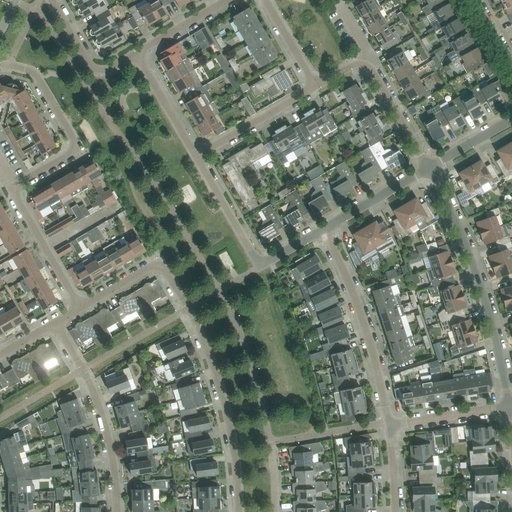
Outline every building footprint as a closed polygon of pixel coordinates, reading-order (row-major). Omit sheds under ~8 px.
[(93,12),(96,17),(108,10),(105,5),(100,7),(95,0),(89,0),(78,7),(79,9),(78,10),(78,12),(78,14),(79,15),(81,15),(83,15),(84,17),(93,12)] [(145,0),(148,4),(157,20),(168,14),(162,4),(168,1),(166,0),(145,0)] [(356,7),(355,7),(361,17),(380,6),(379,6),(375,0),(357,0),(360,4),(356,7)] [(445,0),(420,0),(421,0),(426,0),(429,5),(422,9),(426,17),(450,3),(448,4),(445,0)] [(511,0),(508,0),(502,4),(508,13),(506,14),(510,21),(511,19),(511,0)] [(430,24),(435,32),(458,19),(458,18),(456,19),(454,15),(456,14),(450,3),(426,17),(433,13),(437,20),(430,24)] [(147,26),(157,20),(148,4),(138,10),(135,5),(128,10),(135,21),(137,20),(136,19),(141,16),(147,26)] [(380,6),(361,17),(367,27),(383,18),(379,12),(382,10),(380,6)] [(234,21),(239,29),(240,32),(257,21),(251,11),(250,11),(248,9),(234,18),(235,20),(234,21)] [(95,36),(96,38),(112,28),(106,18),(111,15),(108,10),(96,17),(99,22),(90,27),(91,30),(90,31),(90,33),(90,34),(91,36),(93,36),(95,36)] [(383,18),(367,27),(373,37),(388,28),(383,18)] [(446,35),(439,39),(443,47),(467,34),(465,35),(462,30),(464,29),(458,19),(435,32),(442,28),(446,35)] [(264,32),(257,21),(240,32),(246,43),(264,32)] [(211,38),(205,27),(200,30),(209,47),(215,43),(211,38)] [(118,38),(112,28),(96,38),(97,40),(96,41),(95,43),(96,44),(97,46),(99,46),(101,46),(102,48),(111,42),(114,48),(126,41),(123,36),(118,38)] [(379,47),(382,45),(386,50),(401,41),(395,31),(392,34),(388,28),(373,37),(379,47)] [(200,30),(193,34),(195,37),(199,45),(202,51),(204,50),(209,47),(206,41),(200,30)] [(264,32),(246,43),(253,53),(270,43),(264,32)] [(214,37),(218,43),(223,40),(219,34),(214,37)] [(447,54),(451,62),(477,48),(473,50),(471,45),(473,44),(467,34),(443,47),(450,43),(454,51),(447,54)] [(226,46),(223,40),(218,43),(221,49),(226,46)] [(161,62),(160,63),(164,71),(166,70),(166,71),(188,59),(178,43),(160,53),(161,54),(163,58),(160,60),(161,62)] [(276,54),(270,43),(253,53),(259,64),(260,63),(262,66),(276,57),(275,55),(276,54)] [(387,60),(387,61),(392,71),(408,62),(403,53),(406,52),(402,45),(391,51),(394,56),(387,60)] [(483,58),(477,48),(451,62),(452,63),(461,57),(465,63),(462,65),(467,74),(472,71),(481,66),(478,61),(483,58)] [(228,61),(231,67),(237,64),(233,58),(228,61)] [(167,72),(165,73),(169,79),(171,78),(173,82),(189,73),(194,70),(188,59),(166,71),(167,72)] [(479,86),(478,86),(491,109),(494,107),(495,109),(501,105),(501,103),(503,102),(499,94),(506,90),(507,90),(505,86),(498,74),(493,65),(491,61),(486,64),(482,65),(485,70),(490,79),(486,82),(488,86),(481,90),(479,86)] [(398,81),(414,72),(408,62),(392,71),(398,81)] [(240,70),(237,64),(231,67),(235,73),(240,70)] [(279,93),(293,85),(288,77),(286,78),(282,71),(281,72),(278,66),(261,76),(263,79),(249,87),(255,97),(275,86),(279,93)] [(173,83),(172,84),(177,92),(178,91),(179,93),(183,91),(194,85),(197,90),(202,87),(199,81),(196,76),(197,75),(194,70),(189,73),(173,82),(173,83)] [(419,81),(414,72),(398,81),(404,91),(419,81)] [(423,88),(419,81),(404,91),(410,101),(415,98),(418,103),(431,95),(426,86),(423,88)] [(347,102),(363,92),(360,87),(358,88),(356,84),(349,88),(347,83),(334,90),(337,95),(340,93),(344,99),(345,98),(347,102)] [(17,114),(18,113),(32,105),(33,105),(24,90),(21,92),(15,90),(15,88),(15,87),(14,87),(10,86),(9,86),(9,89),(2,87),(0,84),(0,105),(1,108),(4,109),(5,102),(10,103),(9,110),(11,111),(14,109),(16,112),(17,114)] [(189,101),(185,104),(192,115),(207,105),(201,95),(205,92),(207,91),(210,89),(207,84),(202,87),(197,90),(200,95),(189,101)] [(459,97),(472,120),(475,118),(476,120),(482,116),(481,114),(484,113),(479,103),(481,102),(480,100),(485,97),(491,109),(478,86),(467,93),(469,97),(462,101),(459,97)] [(347,102),(343,104),(346,109),(348,107),(351,112),(354,117),(366,110),(363,105),(367,103),(364,99),(367,98),(363,92),(347,102)] [(246,97),(241,100),(244,106),(250,117),(255,114),(249,103),(246,97)] [(440,108),(453,131),(456,129),(457,131),(463,127),(462,126),(465,124),(460,115),(462,113),(461,111),(466,109),(472,120),(459,97),(447,104),(446,102),(439,106),(440,108)] [(431,119),(423,124),(434,142),(437,140),(438,142),(444,138),(443,137),(446,135),(442,128),(441,126),(443,125),(441,123),(446,120),(449,124),(453,131),(449,124),(440,108),(439,106),(438,104),(426,111),(428,115),(431,119)] [(38,116),(32,105),(18,113),(24,124),(38,116)] [(207,105),(192,115),(194,118),(192,119),(196,125),(197,124),(198,125),(214,116),(219,113),(216,108),(211,111),(207,105)] [(411,115),(417,112),(413,106),(408,109),(411,115)] [(309,111),(318,128),(323,136),(338,128),(334,121),(327,109),(322,112),(320,108),(316,111),(314,108),(309,111)] [(366,110),(354,117),(357,123),(357,122),(360,127),(358,128),(360,133),(364,131),(380,121),(377,116),(375,117),(372,113),(369,115),(366,110)] [(308,144),(323,136),(318,128),(309,111),(303,115),(305,117),(301,119),(303,123),(298,126),(308,144)] [(44,126),(38,116),(24,124),(30,134),(44,126)] [(214,116),(198,125),(204,136),(215,130),(218,136),(225,131),(221,126),(220,127),(214,116)] [(360,133),(358,134),(361,139),(365,137),(368,141),(367,141),(370,146),(379,142),(383,139),(380,134),(383,132),(381,128),(384,127),(380,121),(364,131),(360,133)] [(285,125),(280,128),(289,145),(293,152),(303,146),(304,147),(308,144),(298,126),(293,129),(290,125),(287,128),(285,125)] [(44,126),(30,134),(36,145),(50,137),(44,126)] [(293,152),(289,145),(280,128),(274,132),(275,134),(271,136),(273,140),(268,143),(276,155),(281,165),(288,162),(285,156),(293,152)] [(7,134),(13,144),(16,142),(10,132),(7,134)] [(56,147),(50,137),(36,145),(42,155),(56,147)] [(19,155),(23,152),(16,142),(13,144),(19,155)] [(370,146),(369,147),(382,170),(388,167),(390,170),(397,166),(398,167),(403,164),(402,163),(404,162),(398,151),(395,153),(392,151),(389,150),(386,150),(383,152),(381,149),(382,148),(379,142),(370,146)] [(227,163),(221,166),(245,207),(247,206),(250,211),(258,206),(254,199),(259,197),(251,186),(250,187),(239,171),(253,163),(257,170),(272,162),(268,155),(268,154),(262,143),(254,148),(252,145),(225,160),(227,163)] [(498,165),(503,174),(505,178),(511,173),(511,151),(508,145),(497,151),(504,162),(498,165)] [(377,173),(382,170),(369,147),(360,153),(365,162),(363,164),(361,166),(361,169),(362,172),(358,174),(364,185),(366,184),(367,185),(372,182),(371,181),(379,176),(377,173)] [(100,185),(96,178),(102,175),(93,161),(89,163),(88,162),(84,166),(83,167),(91,181),(95,188),(100,185)] [(487,172),(481,161),(470,167),(481,185),(487,182),(490,187),(500,181),(493,168),(487,172)] [(336,180),(330,182),(334,188),(333,189),(334,191),(339,199),(341,198),(342,199),(347,197),(346,195),(351,192),(354,191),(352,189),(352,188),(358,184),(353,176),(345,162),(335,167),(340,176),(339,177),(338,178),(337,179),(337,180),(336,180)] [(78,168),(74,172),(72,173),(80,187),(83,191),(88,188),(85,184),(91,181),(83,167),(79,169),(78,168)] [(474,189),(481,185),(470,167),(459,174),(463,181),(458,184),(460,188),(459,188),(462,193),(457,196),(462,209),(470,204),(467,200),(477,194),(474,189)] [(311,170),(306,173),(310,181),(316,178),(311,170)] [(68,175),(63,178),(62,179),(70,193),(73,197),(83,191),(80,187),(72,173),(68,175)] [(321,210),(327,207),(329,205),(327,202),(333,199),(328,190),(320,176),(310,182),(315,191),(312,194),(311,197),(312,201),(309,203),(315,214),(316,213),(317,214),(322,211),(321,210)] [(70,193),(62,179),(58,181),(57,181),(53,184),(52,185),(60,199),(70,193)] [(41,191),(49,205),(53,211),(63,205),(60,199),(52,185),(47,187),(43,190),(41,191)] [(116,200),(111,191),(110,189),(99,195),(105,206),(116,200)] [(287,213),(287,216),(284,218),(290,228),(292,227),(292,228),(297,225),(297,224),(304,220),(302,216),(308,213),(303,204),(295,190),(285,196),(291,205),(288,207),(287,210),(287,213)] [(49,205),(41,191),(37,193),(36,193),(32,196),(30,197),(33,201),(28,203),(38,221),(43,218),(39,211),(49,205)] [(416,223),(419,229),(420,231),(427,227),(426,224),(435,219),(428,206),(422,209),(416,199),(405,205),(416,223)] [(84,204),(79,208),(85,218),(95,212),(93,208),(88,211),(84,204)] [(74,224),(80,221),(85,218),(79,208),(78,208),(77,205),(71,208),(76,218),(72,220),(74,224)] [(262,227),(263,230),(259,232),(265,242),(267,241),(268,243),(273,240),(272,238),(279,234),(278,231),(283,227),(278,219),(270,205),(269,205),(260,210),(264,217),(265,216),(267,219),(264,221),(262,223),(262,227)] [(414,233),(419,229),(416,223),(405,205),(394,211),(400,222),(395,225),(402,238),(412,232),(414,233)] [(480,234),(499,227),(495,216),(501,214),(498,208),(485,213),(487,218),(476,222),(480,234)] [(127,214),(125,211),(117,215),(120,219),(127,214)] [(6,215),(0,218),(0,232),(12,226),(6,215)] [(375,222),(365,229),(375,247),(378,252),(379,255),(391,248),(390,245),(395,242),(392,238),(387,230),(383,222),(377,226),(375,222)] [(497,247),(511,242),(505,225),(499,227),(480,234),(484,245),(495,241),(497,247)] [(12,226),(0,232),(0,236),(5,244),(18,236),(12,226)] [(57,229),(47,235),(46,235),(49,239),(59,233),(57,229)] [(378,252),(375,247),(365,229),(354,235),(360,246),(354,249),(361,261),(371,259),(372,262),(380,259),(379,255),(378,252)] [(87,233),(81,236),(83,240),(88,237),(92,244),(98,241),(92,230),(87,233)] [(18,236),(5,244),(11,255),(24,247),(18,236)] [(127,243),(135,257),(136,256),(142,254),(141,253),(146,250),(138,236),(127,243)] [(113,243),(116,249),(125,263),(126,262),(131,260),(131,259),(135,257),(127,243),(121,246),(118,240),(113,243)] [(493,267),(511,261),(507,249),(511,247),(511,244),(511,242),(497,247),(499,252),(489,256),(493,267)] [(69,243),(56,251),(60,258),(73,250),(69,243)] [(116,249),(113,243),(103,249),(106,255),(114,269),(116,268),(121,266),(120,265),(125,263),(116,249)] [(423,259),(427,270),(433,268),(452,262),(448,251),(437,254),(435,249),(421,253),(423,259)] [(32,260),(26,250),(12,258),(19,268),(32,260)] [(297,267),(295,269),(300,279),(297,281),(300,286),(305,283),(307,282),(308,281),(322,274),(319,269),(322,267),(321,265),(316,256),(312,258),(310,254),(295,262),(297,267)] [(114,269),(106,255),(96,261),(104,275),(105,274),(110,272),(110,271),(114,269)] [(104,275),(96,261),(90,264),(87,259),(83,262),(85,267),(93,281),(95,280),(100,278),(100,277),(104,275)] [(32,260),(19,268),(25,279),(38,271),(32,260)] [(511,260),(511,261),(493,267),(497,279),(508,275),(509,280),(511,279),(511,260)] [(433,268),(427,270),(426,270),(430,281),(432,287),(446,283),(445,277),(455,274),(452,262),(433,268)] [(90,284),(89,283),(93,281),(85,267),(75,273),(72,268),(67,271),(76,286),(81,284),(83,287),(84,286),(90,284)] [(38,271),(25,279),(31,289),(44,281),(38,271)] [(304,297),(306,302),(332,290),(331,290),(329,291),(326,286),(330,284),(324,273),(322,274),(305,283),(310,293),(304,297)] [(390,280),(392,286),(390,287),(390,286),(373,291),(372,291),(376,302),(398,295),(400,295),(394,278),(390,280)] [(504,301),(511,298),(511,279),(509,280),(511,286),(500,289),(504,301)] [(44,281),(31,289),(37,300),(51,292),(44,281)] [(143,288),(135,293),(149,317),(157,313),(151,303),(160,298),(161,299),(167,296),(162,289),(157,292),(152,283),(150,284),(150,283),(147,283),(145,285),(143,287),(143,288)] [(441,296),(444,303),(463,296),(459,285),(448,289),(446,283),(432,287),(433,288),(429,289),(431,297),(441,296)] [(317,310),(310,313),(313,318),(339,308),(338,307),(336,308),(333,303),(337,301),(332,290),(306,302),(307,302),(312,300),(317,310)] [(51,292),(37,300),(43,310),(57,302),(51,292)] [(142,321),(149,317),(135,293),(127,297),(126,297),(123,297),(121,299),(119,301),(119,302),(118,303),(119,305),(120,306),(115,309),(121,320),(136,312),(142,321)] [(379,312),(397,307),(401,305),(398,295),(376,302),(379,312)] [(440,323),(444,322),(458,317),(456,311),(467,308),(463,296),(444,303),(445,308),(438,314),(440,323)] [(404,316),(401,305),(397,307),(379,312),(383,323),(400,317),(404,316)] [(17,307),(6,313),(14,327),(25,321),(17,307)] [(99,314),(91,318),(105,343),(112,338),(107,329),(121,320),(115,309),(110,312),(109,311),(108,308),(106,309),(103,309),(100,311),(99,313),(99,314)] [(316,329),(318,335),(345,325),(342,326),(339,320),(343,319),(339,308),(313,318),(319,316),(323,326),(316,329)] [(0,326),(4,333),(14,327),(6,313),(0,316),(0,326)] [(403,327),(400,317),(383,323),(386,333),(403,327)] [(458,317),(444,322),(440,323),(443,332),(450,332),(453,330),(455,337),(474,331),(470,319),(459,323),(458,317)] [(97,347),(105,343),(91,318),(82,323),(79,323),(77,324),(75,327),(73,328),(79,338),(74,340),(78,348),(83,345),(82,343),(92,337),(97,347)] [(322,345),(324,351),(349,343),(347,343),(345,338),(349,336),(345,325),(318,335),(319,335),(325,333),(329,343),(322,345)] [(403,327),(386,333),(389,343),(406,338),(403,327)] [(474,331),(455,337),(457,343),(450,349),(452,357),(469,351),(467,346),(478,342),(474,331)] [(406,338),(389,343),(393,354),(410,348),(415,346),(411,336),(406,338)] [(163,361),(177,355),(186,351),(182,341),(171,345),(169,339),(156,345),(163,361)] [(331,356),(334,367),(356,361),(355,358),(354,355),(353,352),(351,353),(351,350),(340,353),(339,347),(349,343),(324,351),(325,351),(326,357),(331,356)] [(56,360),(61,357),(62,357),(57,350),(52,353),(47,344),(45,345),(45,344),(44,344),(43,344),(42,345),(41,345),(40,346),(39,346),(38,347),(37,348),(37,349),(37,350),(29,354),(43,379),(50,374),(45,365),(55,359),(56,360)] [(410,348),(393,354),(396,365),(397,364),(413,359),(410,348)] [(35,383),(43,379),(29,354),(20,359),(17,359),(14,361),(11,364),(12,364),(10,365),(12,369),(7,372),(15,385),(20,381),(19,380),(30,374),(35,383)] [(164,365),(155,368),(157,374),(164,371),(168,382),(170,381),(175,379),(182,376),(185,375),(194,371),(190,361),(186,362),(184,357),(177,360),(164,365)] [(435,361),(428,363),(430,367),(430,370),(437,368),(440,367),(438,360),(435,361)] [(356,361),(334,367),(336,374),(332,375),(333,380),(334,386),(348,383),(347,376),(357,374),(356,371),(358,371),(358,367),(357,364),(356,361)] [(133,378),(132,377),(129,367),(115,373),(117,379),(106,383),(110,393),(118,390),(120,395),(136,389),(132,378),(133,378)] [(9,388),(15,385),(7,372),(2,375),(0,371),(0,403),(3,402),(0,396),(0,390),(8,386),(9,388)] [(453,379),(456,397),(467,395),(464,377),(463,373),(453,375),(453,379)] [(475,376),(478,393),(489,391),(486,374),(475,376)] [(464,377),(467,395),(478,393),(475,376),(464,377)] [(443,381),(446,399),(456,397),(453,379),(443,381)] [(176,401),(182,399),(201,394),(200,390),(202,390),(200,382),(199,382),(199,383),(186,387),(184,380),(171,385),(176,401)] [(421,382),(424,402),(435,401),(432,383),(432,380),(421,382)] [(432,383),(435,401),(446,399),(443,381),(432,383)] [(410,384),(411,386),(414,404),(424,402),(421,382),(410,384)] [(341,392),(343,403),(365,399),(364,396),(364,393),(363,390),(361,390),(360,387),(350,389),(348,383),(334,386),(336,393),(341,392)] [(411,386),(400,388),(394,389),(396,401),(402,400),(403,405),(402,405),(402,406),(414,404),(411,386)] [(59,418),(81,410),(77,399),(73,400),(71,393),(72,393),(71,392),(58,400),(62,411),(57,413),(59,418)] [(118,414),(118,417),(137,412),(134,402),(141,400),(139,392),(125,397),(127,403),(114,407),(116,415),(118,414)] [(181,417),(185,416),(194,414),(192,408),(205,404),(206,404),(204,396),(202,397),(201,394),(182,399),(185,410),(179,411),(181,417)] [(338,405),(340,416),(342,422),(356,420),(355,414),(365,411),(365,409),(366,408),(366,405),(366,402),(365,399),(343,403),(343,404),(338,405)] [(59,418),(56,419),(62,435),(71,432),(83,429),(81,423),(85,421),(81,410),(59,418)] [(139,417),(137,412),(118,417),(119,421),(118,421),(120,429),(121,429),(121,428),(133,424),(136,432),(149,428),(147,420),(144,421),(143,416),(139,417)] [(34,414),(31,416),(27,418),(30,423),(33,429),(39,426),(33,415),(34,414)] [(207,417),(198,419),(182,422),(185,439),(199,436),(198,430),(210,428),(207,417)] [(19,430),(30,423),(27,418),(15,425),(16,425),(19,430)] [(477,424),(471,425),(472,441),(493,439),(492,431),(490,431),(490,427),(485,428),(484,425),(477,426),(477,424)] [(68,451),(92,446),(89,434),(85,435),(83,429),(71,432),(73,438),(71,438),(72,444),(67,445),(68,451)] [(14,437),(0,440),(0,453),(23,446),(27,445),(23,431),(22,431),(13,434),(14,437)] [(411,450),(410,450),(410,458),(431,456),(435,456),(434,446),(434,444),(433,434),(417,435),(418,446),(411,446),(411,450)] [(199,436),(185,439),(189,456),(214,451),(212,440),(200,442),(199,436)] [(345,448),(350,448),(351,457),(374,454),(373,451),(373,448),(372,445),(370,445),(370,442),(359,443),(359,436),(344,438),(345,445),(345,448)] [(139,451),(140,457),(154,455),(153,449),(152,449),(151,438),(126,442),(127,453),(139,451)] [(470,461),(486,460),(485,451),(494,450),(493,439),(472,441),(473,451),(470,451),(470,461)] [(291,466),(322,463),(322,462),(318,463),(317,453),(323,451),(319,443),(288,448),(290,458),(294,459),(295,465),(291,466)] [(23,446),(0,453),(3,465),(21,459),(26,457),(23,446)] [(91,465),(90,459),(95,458),(92,446),(68,451),(70,457),(68,458),(70,468),(72,468),(79,467),(91,465)] [(169,446),(153,449),(154,455),(170,452),(169,446)] [(347,469),(348,476),(362,476),(362,468),(372,467),(372,464),(374,464),(374,461),(374,458),(374,454),(351,457),(352,468),(347,469)] [(154,460),(155,460),(154,455),(140,457),(141,462),(129,464),(131,475),(156,471),(154,460)] [(421,469),(421,479),(436,478),(436,466),(432,466),(431,456),(410,458),(411,470),(421,469)] [(197,477),(207,475),(217,474),(216,463),(204,464),(203,458),(193,460),(189,460),(191,471),(196,470),(197,477)] [(9,478),(26,475),(25,471),(30,469),(28,463),(23,464),(21,459),(3,465),(6,473),(7,473),(9,478)] [(476,481),(496,480),(496,468),(486,469),(486,460),(470,461),(471,471),(475,471),(476,481)] [(296,483),(292,484),(324,482),(314,482),(314,475),(325,471),(322,463),(291,466),(292,476),(296,477),(296,483)] [(39,467),(40,473),(52,471),(51,465),(39,467)] [(72,468),(73,479),(74,485),(98,483),(97,471),(93,471),(91,465),(79,467),(72,468)] [(53,477),(52,471),(40,473),(41,479),(53,477)] [(9,484),(8,484),(8,493),(35,492),(35,486),(32,486),(32,480),(26,480),(26,475),(9,478),(9,481),(9,484)] [(349,489),(354,488),(354,496),(377,495),(376,492),(376,485),(374,485),(374,483),(363,483),(362,476),(348,476),(349,489)] [(422,488),(413,488),(413,500),(433,500),(433,490),(437,489),(437,484),(442,484),(442,477),(436,478),(421,479),(422,488)] [(131,490),(130,490),(131,501),(132,501),(152,500),(152,490),(159,489),(166,489),(165,480),(154,481),(144,482),(145,490),(134,490),(132,490),(131,490)] [(472,502),(488,501),(488,492),(495,492),(495,488),(497,488),(496,480),(476,481),(476,491),(472,492),(472,502)] [(206,481),(196,482),(192,482),(192,488),(199,488),(199,499),(219,498),(219,494),(220,494),(220,486),(219,486),(219,487),(206,487),(206,481)] [(293,502),(325,501),(324,501),(315,501),(315,493),(326,490),(324,482),(292,484),(293,494),(297,495),(297,502),(293,502)] [(75,490),(72,491),(73,502),(76,502),(81,502),(95,502),(95,495),(99,495),(98,483),(74,485),(75,490)] [(35,492),(8,493),(9,505),(33,504),(33,498),(35,497),(35,492)] [(354,503),(346,506),(346,509),(345,511),(364,511),(364,508),(375,507),(375,505),(377,505),(377,501),(377,498),(377,495),(374,495),(354,496),(354,502),(354,503)] [(199,499),(200,509),(193,510),(192,511),(206,511),(207,509),(220,509),(221,509),(221,501),(219,501),(219,498),(199,499)] [(145,511),(159,511),(160,511),(153,511),(152,500),(132,501),(132,502),(133,502),(133,505),(131,505),(131,511),(135,511),(146,511),(145,511)] [(422,511),(437,511),(438,510),(434,510),(433,500),(413,500),(413,508),(415,508),(415,511),(422,511)] [(316,511),(327,509),(325,501),(293,502),(293,511),(316,511)] [(467,502),(467,504),(470,508),(470,511),(473,511),(477,511),(476,511),(495,511),(495,510),(491,510),(488,510),(488,501),(472,502),(468,502),(467,502)] [(100,511),(100,508),(96,508),(95,502),(81,502),(81,511),(100,511)]
